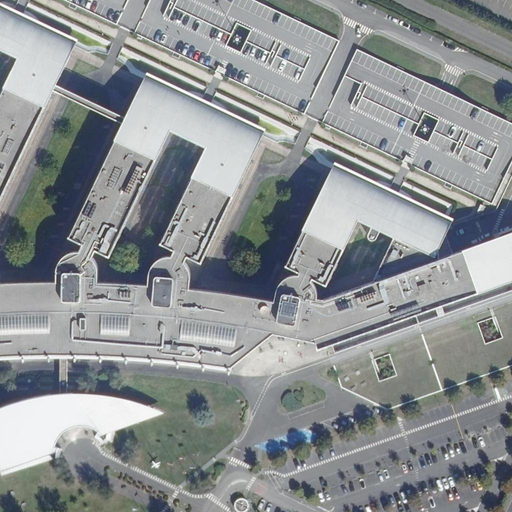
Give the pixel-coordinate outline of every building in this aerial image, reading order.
[(127,0),(63,0),(116,25),(126,5),(127,0)] [(150,0),(134,34),(140,36),(304,114),(339,41),(256,1),(253,0),(150,0)] [(0,349),(20,349),(42,348),(62,348),(62,352),(61,398),(57,399),(57,402),(52,403),(51,394),(47,394),(39,395),(31,397),(21,400),(12,403),(4,406),(0,407),(0,462),(2,471),(52,453),(53,448),(54,443),(56,438),(59,433),(63,430),(67,426),(71,425),(76,424),(82,424),(87,425),(92,428),(97,430),(99,433),(100,435),(105,433),(169,411),(163,408),(157,406),(151,405),(144,403),(138,401),(131,399),(123,397),(114,395),(105,394),(96,393),(87,392),(78,392),(69,392),(69,351),(69,348),(102,348),(137,351),(170,354),(203,358),(230,362),(274,327),(281,329),(317,335),(315,341),(319,349),(435,308),(442,306),(511,280),(511,232),(453,253),(439,257),(437,252),(446,234),(405,216),(406,211),(388,203),(370,194),(369,198),(328,178),(287,264),(301,271),(300,274),(293,274),(287,277),(284,279),(281,283),(278,288),(276,301),(266,299),(236,294),(190,288),(190,284),(190,278),(190,273),(188,268),(186,265),(184,262),(187,254),(202,261),(224,215),(258,145),(217,125),(218,121),(200,113),(182,104),(180,108),(172,104),(139,88),(125,117),(124,121),(123,123),(70,235),(84,242),(80,251),(76,251),(72,251),(67,253),(62,257),(59,261),(58,267),(57,279),(24,280),(0,281),(0,199),(52,90),(54,87),(55,84),(69,55),(28,35),(30,32),(12,23),(0,17),(0,349)] [(492,203),(511,162),(511,123),(445,91),(358,50),(323,123),(492,203)] [(446,234),(437,252),(439,257),(453,253),(446,234)] [(341,388),(389,411),(511,366),(511,302),(334,366),(341,388)] [(442,306),(435,308),(438,317),(445,315),(442,306)] [(61,393),(59,393),(55,393),(51,394),(52,403),(57,402),(57,399),(61,398),(61,393)] [(238,501),(237,509),(245,511),(247,503),(238,501)]
